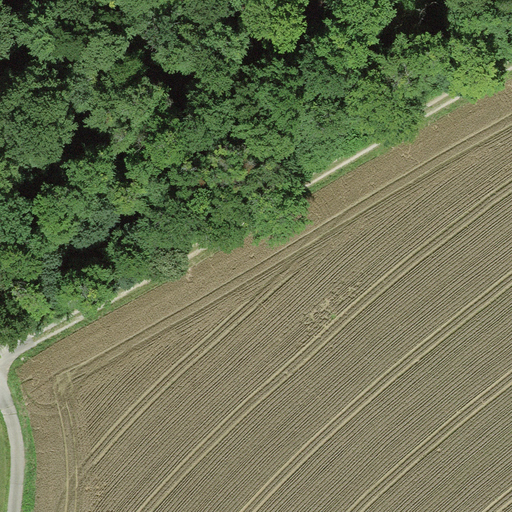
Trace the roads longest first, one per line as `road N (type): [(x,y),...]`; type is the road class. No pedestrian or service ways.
road 1 (track): [(511,62),(0,358)]
road 2 (track): [(4,355),(73,259),(321,0)]
